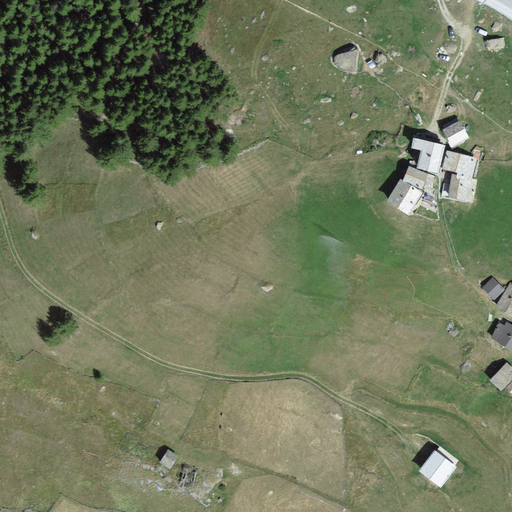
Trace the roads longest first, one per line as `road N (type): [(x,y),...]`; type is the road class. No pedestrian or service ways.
road 1 (track): [(444,445),(307,376),(224,378),(165,365),(37,287),(16,261),(0,209)]
road 2 (track): [(511,319),(491,312),(455,268),(441,209),(446,145),(432,128),(465,46),(441,0)]
